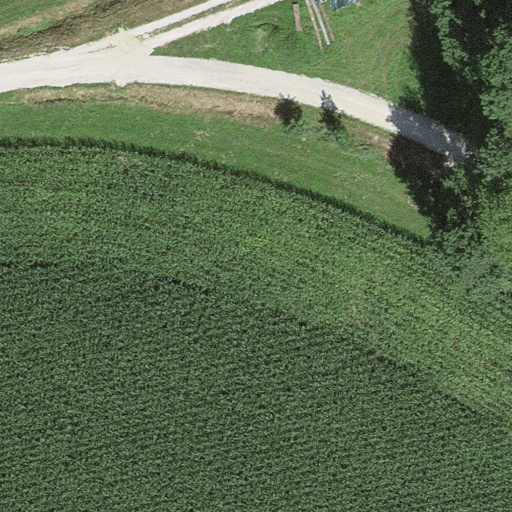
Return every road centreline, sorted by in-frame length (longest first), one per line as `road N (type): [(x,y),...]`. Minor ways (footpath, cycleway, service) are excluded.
road 1 (track): [(0,82),(147,75),(301,96),(466,156),(511,185)]
road 2 (track): [(16,79),(232,0)]
